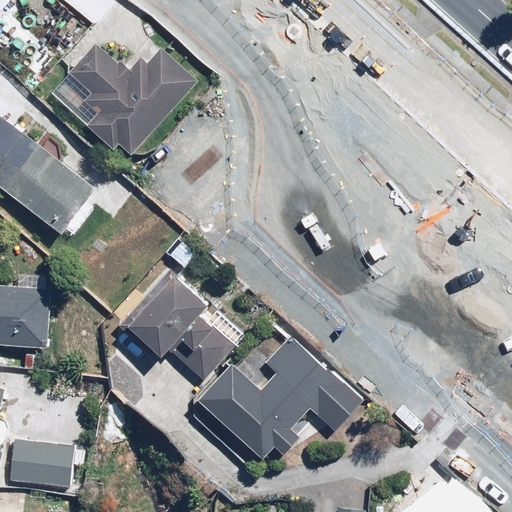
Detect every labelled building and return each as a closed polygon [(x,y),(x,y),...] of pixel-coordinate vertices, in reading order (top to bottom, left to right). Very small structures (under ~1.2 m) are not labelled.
[(25,7),(18,0),(0,0),(0,45),(37,80),(59,57),(16,17),(25,7)] [(91,9),(99,0),(41,0),(29,13),(64,46),(95,13),(91,9)] [(197,0),(204,6),(198,13),(208,22),(214,15),(245,42),(282,1),(280,0),(197,0)] [(222,36),(193,11),(180,25),(209,51),(222,36)] [(269,199),(352,56),(299,25),(217,168),(221,171),(203,201),(241,223),(258,193),(269,199)] [(92,92),(82,104),(96,117),(87,127),(115,151),(121,144),(133,155),(199,80),(162,47),(148,63),(138,54),(126,67),(97,42),(70,72),(92,92)] [(375,231),(383,239),(406,215),(410,219),(465,160),(399,97),(310,190),(340,218),(344,214),(352,223),(359,216),(375,231)] [(98,185),(0,111),(0,183),(63,231),(98,185)] [(511,200),(499,215),(505,220),(448,283),(442,277),(427,294),(434,300),(406,331),(450,370),(511,300),(511,200)] [(383,239),(375,231),(346,261),(373,287),(402,257),(383,239)] [(156,359),(167,347),(204,381),(236,346),(200,313),(210,302),(174,270),(121,327),(156,359)] [(52,285),(0,282),(0,342),(49,345),(52,285)] [(274,375),(262,388),(233,361),(200,397),(267,457),(312,407),(338,431),(367,399),(294,333),(264,366),(274,375)] [(16,436),(11,479),(73,487),(79,444),(16,436)] [(495,459),(469,436),(444,465),(470,488),(484,500),(504,477),(490,465),(495,459)] [(484,511),(460,484),(426,511),(484,511)]
